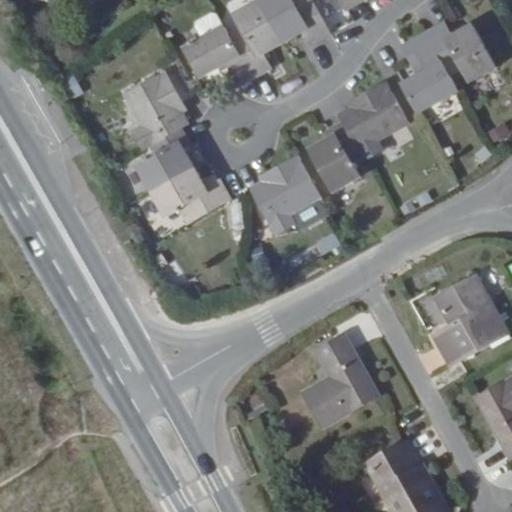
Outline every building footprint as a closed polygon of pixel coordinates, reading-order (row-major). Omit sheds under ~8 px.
[(295,0),(264,0),(262,2),(284,43),(306,31),(313,45),(331,35),(313,1),(312,0),(295,0)] [(363,0),(362,0),(312,0),(313,1),(313,0),(341,0),(347,9),(363,0)] [(246,28),(232,36),(255,77),(271,67),(264,55),(284,43),(262,2),(239,14),(246,28)] [(206,39),(227,27),(221,15),(215,13),(201,21),(199,26),(206,39)] [(446,22),(427,34),(452,78),(465,71),(471,84),(499,68),(475,25),(454,36),(446,22)] [(232,36),(227,27),(206,39),(187,50),(203,78),(228,64),(233,73),(230,75),(236,87),(255,77),(232,36)] [(426,71),(404,82),(422,114),(460,93),(452,78),(427,34),(405,46),(413,59),(419,56),(426,71)] [(135,132),(145,149),(154,144),(190,124),(181,107),(186,105),(168,73),(128,96),(146,126),(135,132)] [(73,77),(60,83),(68,99),(81,93),(73,77)] [(342,118),(359,149),(370,168),(420,140),(410,120),(422,114),(404,82),(387,92),(390,98),(351,119),(348,114),(342,118)] [(304,166),(320,195),(358,174),(347,155),(359,149),(342,118),(330,124),(329,121),(312,131),(319,144),(323,143),(327,153),(304,166)] [(161,157),(141,168),(155,191),(198,168),(187,150),(193,146),(183,128),(154,144),(161,157)] [(270,179),(253,187),(277,232),(295,223),(290,214),(321,197),(320,195),(304,166),(299,156),(267,174),(270,179)] [(209,188),(198,168),(155,191),(168,216),(182,208),(191,224),(234,201),(223,180),(209,188)] [(433,337),(451,367),(509,334),(476,276),(436,298),(452,326),(433,337)] [(305,392),(325,427),(377,399),(349,348),(353,346),(344,331),(315,347),(333,377),(305,392)] [(511,378),(479,397),(507,446),(503,448),(511,463),(511,378)] [(444,511),(406,442),(367,464),(392,511),(444,511)]
